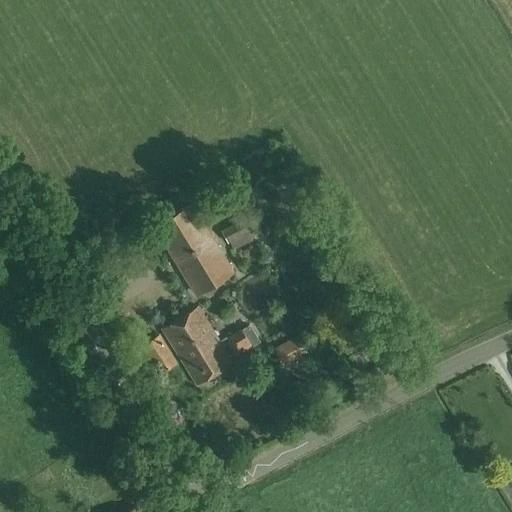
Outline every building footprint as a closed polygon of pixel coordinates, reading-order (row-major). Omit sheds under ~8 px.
[(265,194),(265,196),(265,197),(265,198),(265,199),(266,200),(267,201),(267,202),(268,203),(270,204),(272,204),(274,204),(275,204),(276,204),(278,202),(279,202),(280,200),(281,199),(281,198),(282,197),(282,195),(281,194),(281,193),(281,192),(280,190),(278,189),(277,188),(276,188),(273,187),(271,187),(270,188),(268,189),(267,189),(267,190),(266,191),(265,192),(265,193),(265,194)] [(154,224),(197,293),(232,271),(189,203),(154,224)] [(352,302),(352,303),(352,304),(352,305),(352,306),(353,308),(354,309),(355,310),(356,311),(358,312),(359,312),(361,312),(362,312),(365,312),(367,310),(368,310),(369,308),(370,307),(370,305),(371,304),(371,303),(371,302),(371,301),(370,299),(370,298),(369,297),(368,296),(367,295),(365,294),(363,293),(362,293),(360,293),(359,293),(357,294),(355,295),(354,296),(354,297),(353,298),(352,299),(352,300),(352,302)] [(162,329),(175,349),(170,352),(159,335),(143,346),(159,372),(177,361),(181,358),(196,384),(232,361),(198,306),(162,329)] [(227,340),(237,355),(256,343),(246,328),(227,340)] [(275,348),(282,364),(308,352),(300,336),(275,348)]
